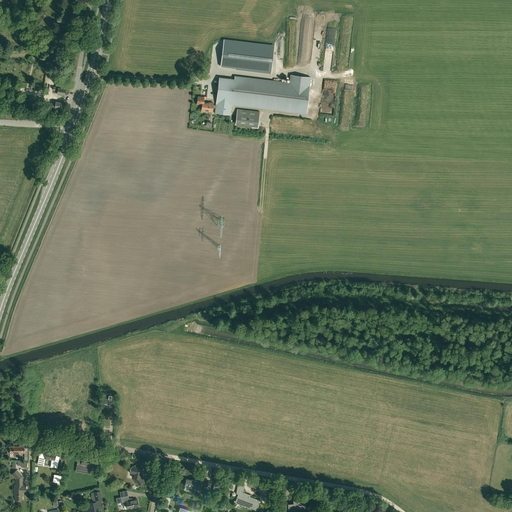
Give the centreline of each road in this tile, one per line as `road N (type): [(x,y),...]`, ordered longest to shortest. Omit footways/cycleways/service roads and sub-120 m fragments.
road 1 (track): [(402,511),(362,491),(164,455)]
road 2 (residential): [(152,511),(164,455),(21,430)]
road 3 (secondary): [(0,311),(71,132)]
road 4 (secondary): [(71,132),(108,0)]
